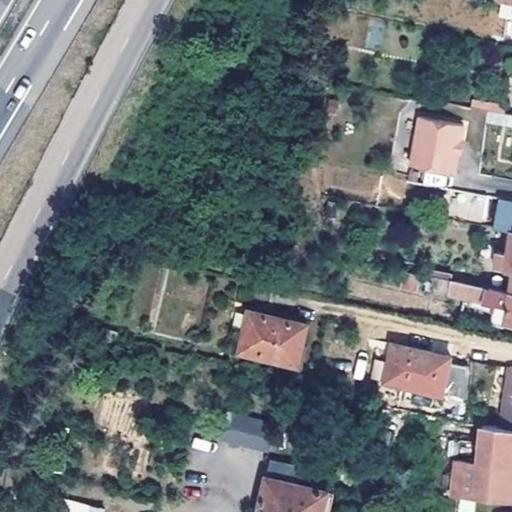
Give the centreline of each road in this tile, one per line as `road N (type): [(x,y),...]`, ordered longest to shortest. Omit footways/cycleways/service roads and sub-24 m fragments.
road 1 (motorway): [(0,287),(148,0)]
road 2 (motorway): [(0,104),(63,0)]
